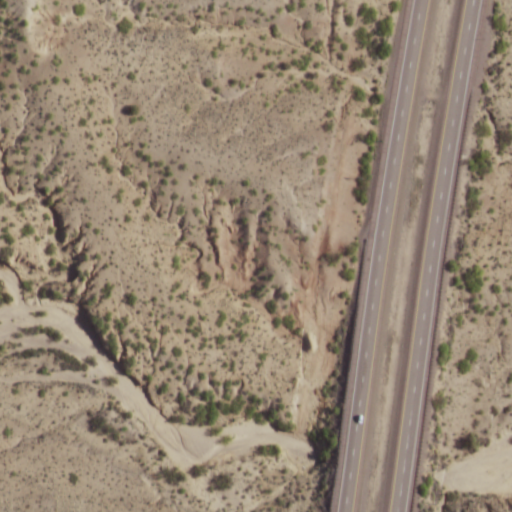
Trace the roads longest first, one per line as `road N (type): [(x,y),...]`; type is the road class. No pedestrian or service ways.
road 1 (motorway): [(422,0),(343,511)]
road 2 (motorway): [(395,511),(473,0)]
